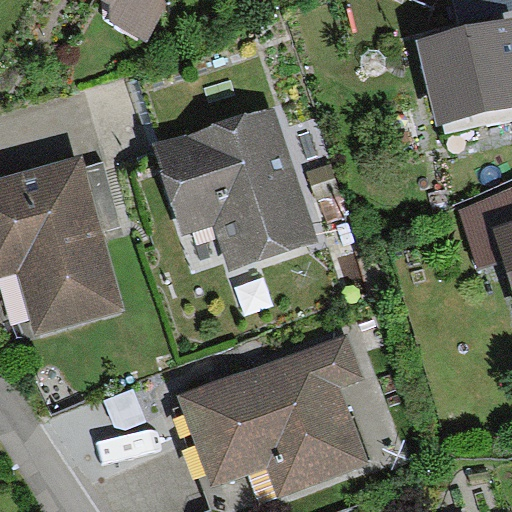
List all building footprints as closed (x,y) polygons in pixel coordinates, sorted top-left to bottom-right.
[(106,0),(119,7),(109,21),(149,43),(171,0),(106,0)] [(419,0),(346,0),(357,31),(423,10),(419,0)] [(511,14),(511,0),(452,0),(459,27),(511,14)] [(511,30),(417,53),(438,137),(511,119),(511,30)] [(231,279),(319,250),(274,114),(150,155),(180,245),(216,234),(231,279)] [(84,165),(0,187),(0,288),(17,284),(33,343),(126,318),(102,231),(121,226),(105,166),(86,171),(84,165)] [(495,239),(502,237),(500,228),(465,239),(476,276),(503,268),(495,239)] [(511,296),(511,234),(502,237),(495,239),(503,268),(511,296)] [(347,342),(175,405),(211,500),(267,479),(278,508),(371,473),(341,393),(363,385),(347,342)] [(148,426),(134,392),(104,405),(119,439),(148,426)]
